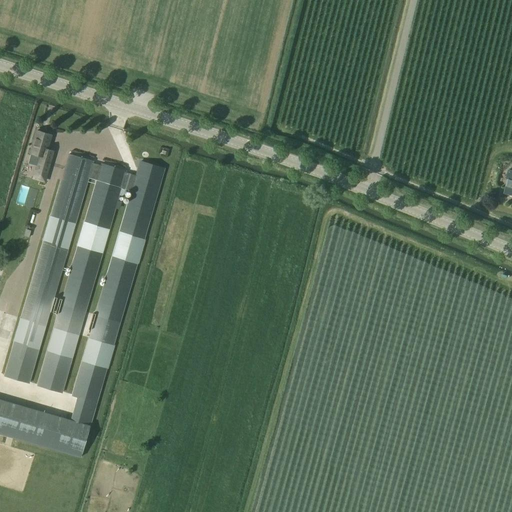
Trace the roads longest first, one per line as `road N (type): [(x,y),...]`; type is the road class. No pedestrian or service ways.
road 1 (tertiary): [(511,252),(286,161),(0,66)]
road 2 (unknown): [(360,192),(405,0)]
